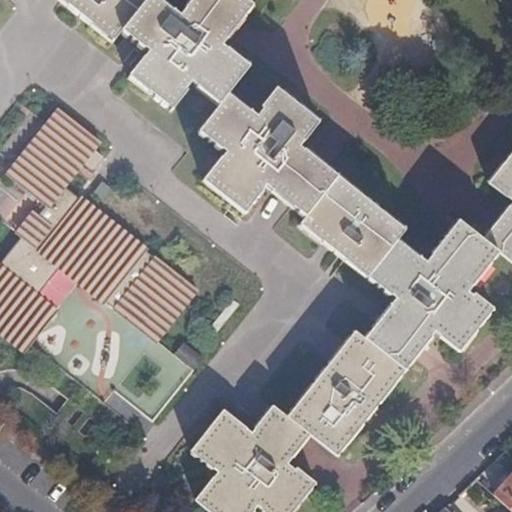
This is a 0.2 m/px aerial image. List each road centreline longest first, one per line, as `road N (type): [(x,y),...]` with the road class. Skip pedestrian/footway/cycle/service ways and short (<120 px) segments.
road 1 (unknown): [(275,47),(407,152),(433,158),(511,121)]
road 2 (residential): [(511,409),(403,511)]
